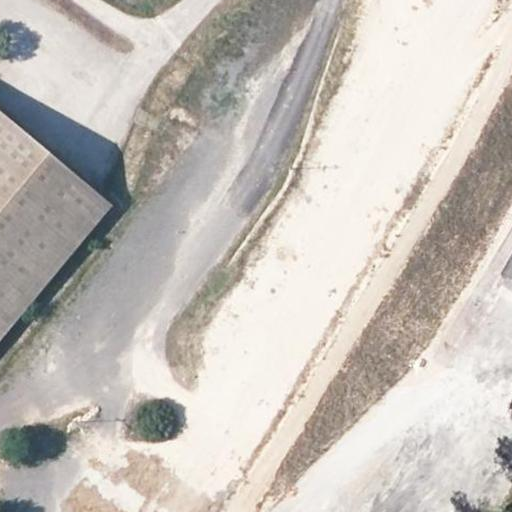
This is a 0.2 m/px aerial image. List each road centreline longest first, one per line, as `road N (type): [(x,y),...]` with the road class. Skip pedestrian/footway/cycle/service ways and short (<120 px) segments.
road 1 (track): [(330,0),(228,196),(52,384),(0,415)]
road 2 (primary): [(378,511),(511,325)]
road 3 (unclassified): [(202,0),(177,25),(148,32),(86,0)]
